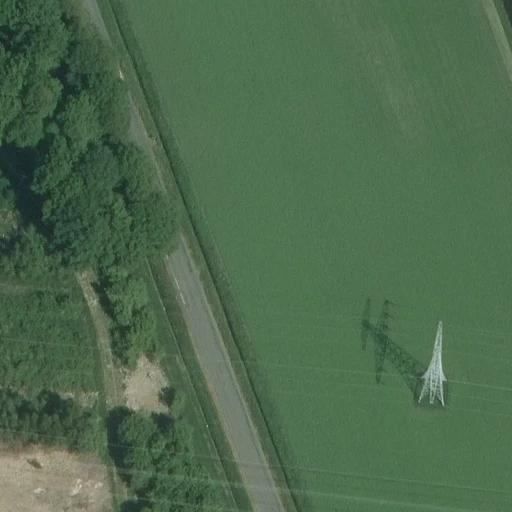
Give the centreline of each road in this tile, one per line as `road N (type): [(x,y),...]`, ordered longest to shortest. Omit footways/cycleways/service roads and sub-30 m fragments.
road 1 (tertiary): [(269,511),(82,0)]
road 2 (track): [(128,511),(83,273),(0,139)]
